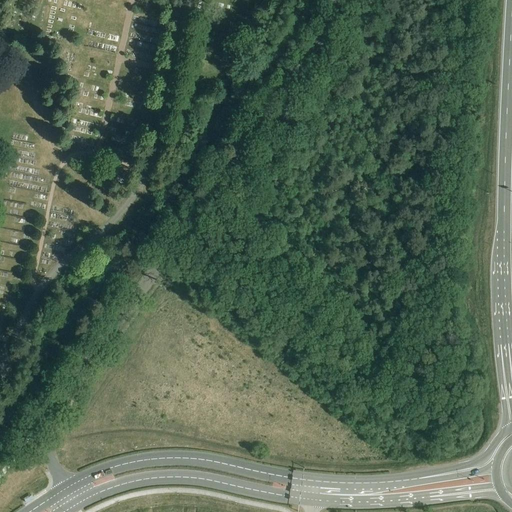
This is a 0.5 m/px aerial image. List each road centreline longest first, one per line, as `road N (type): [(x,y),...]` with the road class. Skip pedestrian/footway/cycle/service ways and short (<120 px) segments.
road 1 (unclassified): [(351,0),(46,419),(44,446),(65,489)]
road 2 (tertiary): [(420,479),(314,482),(183,459),(109,468),(65,489)]
road 3 (tertiary): [(74,506),(112,488),(174,478),(312,500),(423,498)]
road 4 (primary): [(511,10),(503,207),(508,344)]
